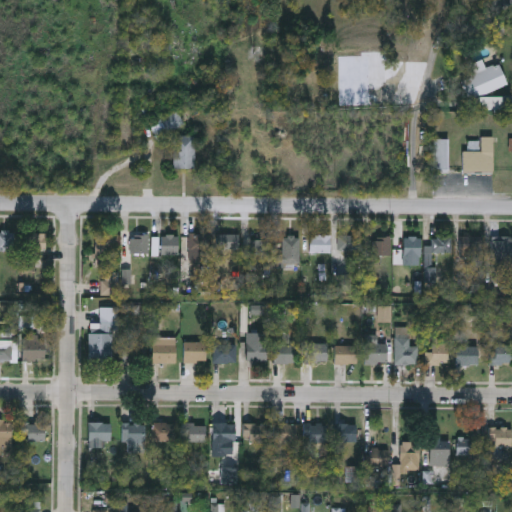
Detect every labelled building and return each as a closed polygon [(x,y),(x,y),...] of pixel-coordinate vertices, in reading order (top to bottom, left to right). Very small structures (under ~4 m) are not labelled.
[(461,79),(498,62),(507,84),(469,100),(461,79)] [(150,126),(176,110),(185,124),(159,140),(150,126)] [(195,136),(195,168),(173,168),(173,136),(195,136)] [(493,172),(462,172),(462,150),(480,150),(480,136),(493,136),(493,172)] [(448,138),(448,170),(433,170),(433,138),(448,138)] [(0,250),(0,230),(13,230),(13,250),(0,250)] [(45,232),(45,250),(36,250),(36,260),(26,260),(26,232),(45,232)] [(217,232),(239,232),(239,249),(217,249),(217,232)] [(148,234),(147,253),(130,253),(130,233),(148,234)] [(188,252),(188,233),(209,233),(209,252),(188,252)] [(113,234),(113,260),(94,260),(94,234),(113,234)] [(330,234),(330,252),(308,252),(308,234),(330,234)] [(360,234),(360,250),(337,250),(337,234),(360,234)] [(179,254),(160,254),(160,235),(179,235),(179,254)] [(459,264),(459,235),(479,235),(479,264),(459,264)] [(299,263),(277,263),(277,255),(282,255),(282,236),(299,236),(299,263)] [(390,236),(390,256),(372,256),(372,236),(390,236)] [(420,255),(403,255),(403,236),(420,236),(420,255)] [(451,236),(451,252),(432,252),(432,236),(451,236)] [(511,236),(511,267),(491,267),(491,236),(511,236)] [(270,254),(250,254),(250,238),(270,238),(270,254)] [(100,328),(100,315),(116,315),(116,328),(100,328)] [(418,340),(418,364),(394,364),(394,326),(409,326),(409,340),(418,340)] [(266,332),(266,360),(245,360),(245,332),(266,332)] [(88,362),(88,333),(111,333),(111,362),(88,362)] [(294,333),(294,363),(273,363),(273,333),(294,333)] [(387,344),(387,363),(364,363),(364,335),(371,335),(371,344),(387,344)] [(45,340),(45,360),(22,360),(22,336),(37,336),(37,340),(45,340)] [(144,338),(144,361),(121,361),(121,338),(144,338)] [(152,363),(152,338),(176,338),(176,363),(152,363)] [(447,338),(447,363),(429,363),(429,338),(447,338)] [(0,340),(14,340),(14,361),(0,361),(0,340)] [(206,342),(206,361),(183,361),(183,342),(206,342)] [(213,362),(212,343),(235,343),(235,362),(213,362)] [(326,343),(326,361),(302,361),(302,343),(326,343)] [(490,344),(511,344),(511,364),(490,364),(490,344)] [(356,345),(356,363),(333,363),(333,345),(356,345)] [(478,346),(478,365),(454,365),(454,346),(478,346)] [(0,455),(0,421),(12,421),(12,447),(2,447),(2,455),(0,455)] [(88,445),(88,422),(111,422),(111,445),(88,445)] [(212,441),(212,422),(235,422),(235,441),(212,441)] [(45,441),(23,441),(23,423),(45,423),(45,441)] [(145,441),(122,441),(122,423),(145,423),(145,441)] [(174,423),(174,441),(152,441),(152,423),(174,423)] [(243,443),(243,423),(267,423),(267,443),(243,443)] [(295,423),(295,442),(272,442),(272,423),(295,423)] [(206,424),(206,443),(184,443),(184,424),(206,424)] [(326,442),(305,442),(305,424),(326,424),(326,442)] [(333,442),(333,424),(356,424),(356,442),(333,442)] [(491,457),(491,428),(511,428),(511,446),(502,446),(502,457),(491,457)] [(475,455),(456,455),(456,437),(475,437),(475,455)] [(449,440),(449,457),(430,457),(430,440),(449,440)] [(370,466),(369,449),(388,449),(389,465),(370,466)]
